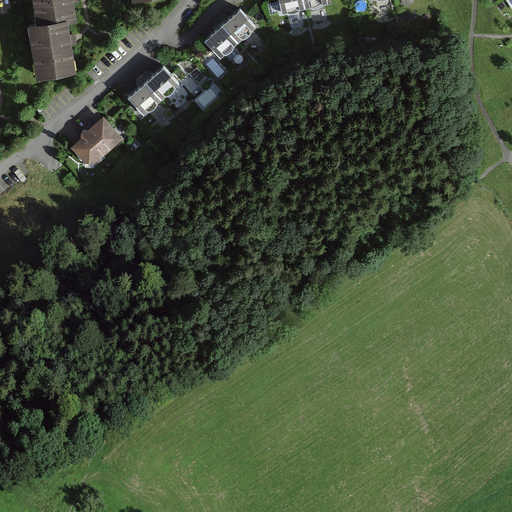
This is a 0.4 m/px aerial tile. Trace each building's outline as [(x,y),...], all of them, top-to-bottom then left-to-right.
[(75,21),(71,0),(32,0),(37,27),(69,22),(75,21)] [(302,0),(278,0),(281,14),(304,9),(302,0)] [(326,0),(302,0),(304,9),(327,4),(326,0)] [(240,8),(222,23),(239,42),(256,27),(240,8)] [(78,72),(69,22),(37,27),(28,29),(36,79),(78,72)] [(222,23),(204,38),(221,57),(239,42),(222,23)] [(162,66),(144,81),(161,100),(178,84),(162,66)] [(144,81),(126,97),(143,115),(161,100),(144,81)] [(122,136),(102,116),(70,148),(90,168),(122,136)]
